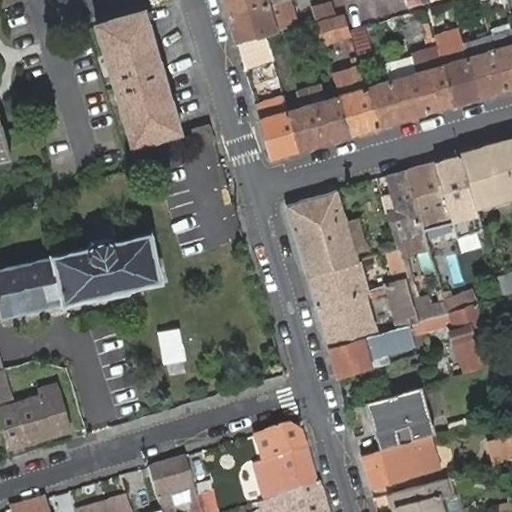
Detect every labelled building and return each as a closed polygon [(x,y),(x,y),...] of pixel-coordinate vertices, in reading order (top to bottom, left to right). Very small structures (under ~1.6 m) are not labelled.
[(224,0),(229,15),(267,3),(279,0),(224,0)] [(275,30),(293,25),(294,25),(285,0),(279,0),(267,3),(229,15),(237,42),(264,33),(275,30)] [(335,0),(332,0),(331,0),(311,7),(314,18),(339,11),(335,0)] [(431,12),(436,30),(458,23),(452,5),(431,12)] [(144,10),(96,24),(133,146),(180,132),(144,10)] [(348,33),(347,32),(342,16),(316,24),(322,41),(348,33)] [(369,50),(362,27),(350,31),(358,54),(369,50)] [(459,29),(433,37),(437,47),(463,40),(459,29)] [(511,29),(491,35),(495,48),(493,49),(504,88),(511,85),(511,29)] [(245,68),(272,60),(264,33),(237,42),(245,68)] [(495,48),(491,35),(464,43),(467,57),(479,95),(504,88),(493,49),(495,48)] [(453,103),(479,95),(467,57),(464,43),(463,40),(437,47),(438,52),(442,64),(453,103)] [(427,111),(453,103),(442,64),(438,52),(437,47),(411,55),(413,60),(416,72),(427,111)] [(401,119),(427,111),(416,72),(413,60),(411,55),(385,62),(390,80),(401,119)] [(350,134),(376,126),(364,87),(360,74),(334,82),(338,95),(350,134)] [(376,126),(401,119),(390,80),(364,87),(376,126)] [(287,110),(313,102),(308,88),(282,96),(287,110)] [(324,141),(350,134),(338,95),(313,102),(324,141)] [(260,118),(287,110),(282,96),(256,104),(260,118)] [(298,149),(324,141),(313,102),(287,110),(298,149)] [(271,157),(298,149),(287,110),(260,118),(271,157)] [(0,161),(12,159),(0,119),(0,161)] [(511,138),(502,141),(460,153),(474,200),(511,188),(511,138)] [(460,153),(434,161),(453,223),(457,237),(482,229),(474,200),(460,153)] [(434,161),(406,169),(423,231),(453,223),(434,161)] [(387,212),(395,242),(402,240),(424,233),(423,231),(406,169),(386,175),(393,199),(397,210),(387,212)] [(286,205),(307,276),(357,261),(354,251),(365,248),(357,219),(346,222),(336,190),(286,205)] [(393,199),(384,202),(387,212),(397,210),(393,199)] [(482,229),(457,237),(461,249),(486,241),(482,229)] [(0,311),(1,315),(63,301),(63,303),(96,295),(97,296),(129,290),(128,288),(162,281),(151,231),(118,239),(116,240),(108,236),(92,240),(86,246),(84,246),(52,254),(52,256),(0,267),(0,311)] [(424,233),(402,240),(406,255),(429,249),(424,233)] [(406,278),(415,309),(422,307),(406,255),(402,240),(395,242),(397,248),(406,278)] [(387,251),(396,281),(406,278),(397,248),(387,251)] [(307,276),(316,306),(364,291),(366,290),(357,261),(307,276)] [(511,270),(496,275),(498,281),(502,295),(511,292),(511,270)] [(408,323),(418,320),(415,309),(406,278),(396,281),(385,285),(388,291),(398,326),(408,323)] [(368,298),(388,291),(385,285),(366,290),(364,291),(366,298),(368,298)] [(316,306),(327,343),(375,328),(366,298),(364,291),(316,306)] [(476,303),(477,302),(474,291),(444,300),(444,301),(447,311),(449,310),(476,303)] [(418,320),(423,319),(424,318),(443,313),(447,311),(444,301),(422,307),(415,309),(418,320)] [(462,373),(493,364),(479,321),(481,320),(476,303),(449,310),(455,328),(449,329),(452,340),(462,373)] [(443,313),(424,318),(428,330),(446,324),(443,313)] [(410,332),(426,328),(423,319),(418,320),(408,323),(410,332)] [(328,347),(337,377),(371,367),(369,358),(414,344),(410,332),(408,323),(398,326),(328,347)] [(164,362),(187,356),(177,324),(155,330),(164,362)] [(442,343),(452,376),(462,373),(452,340),(442,343)] [(0,423),(7,447),(69,428),(57,390),(55,384),(39,389),(41,395),(10,404),(0,368),(0,367),(0,423)] [(364,403),(378,450),(399,444),(394,429),(408,425),(413,440),(428,436),(435,433),(421,385),(364,403)] [(493,416),(509,411),(504,395),(480,401),(485,419),(493,416)] [(288,425),(256,434),(264,461),(254,464),(258,477),(265,500),(274,497),(276,496),(317,484),(307,448),(301,432),(288,425)] [(378,450),(361,455),(370,487),(422,471),(437,467),(428,436),(413,440),(399,444),(378,450)] [(496,463),(511,458),(511,436),(490,442),(496,463)] [(185,456),(147,468),(161,511),(173,507),(170,495),(188,489),(194,487),(185,456)] [(398,511),(441,511),(438,501),(450,497),(444,477),(402,489),(405,503),(397,506),(398,511)] [(204,511),(217,511),(210,483),(198,486),(204,511)] [(263,500),(258,502),(260,511),(325,511),(317,484),(276,496),(274,497),(265,500),(263,500)] [(201,511),(194,487),(188,489),(190,494),(188,495),(193,511),(201,511)] [(131,511),(127,497),(78,511),(131,511)] [(441,511),(454,511),(450,497),(438,501),(441,511)] [(47,511),(43,499),(11,509),(11,511),(47,511)]
